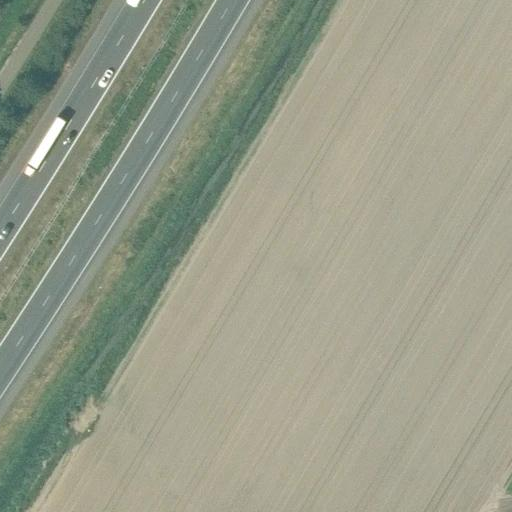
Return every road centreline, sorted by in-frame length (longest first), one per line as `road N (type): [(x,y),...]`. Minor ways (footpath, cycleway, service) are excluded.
road 1 (motorway): [(0,371),(229,0)]
road 2 (motorway): [(145,0),(0,230)]
